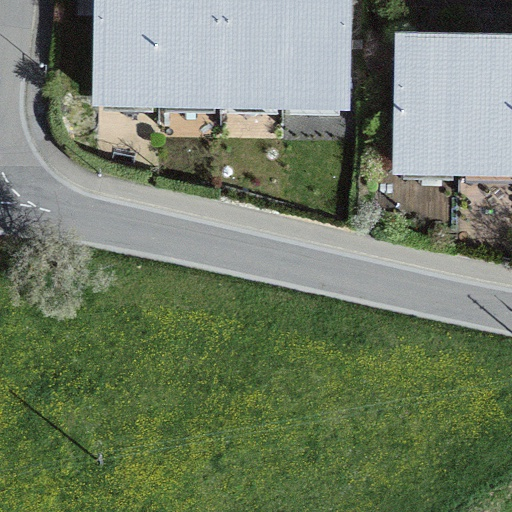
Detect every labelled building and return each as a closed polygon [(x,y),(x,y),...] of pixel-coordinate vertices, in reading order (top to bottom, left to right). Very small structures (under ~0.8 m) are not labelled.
[(159,99),(160,0),(97,0),(96,98),(159,99)] [(221,100),(223,0),(160,0),(159,99),(221,100)] [(283,101),(285,0),(223,0),(221,100),(283,101)] [(285,0),(283,101),(347,103),(348,0),(285,0)] [(459,167),(461,42),(431,42),(398,41),(396,166),(459,167)] [(511,168),(511,43),(492,43),(461,42),(459,167),(511,168)]
